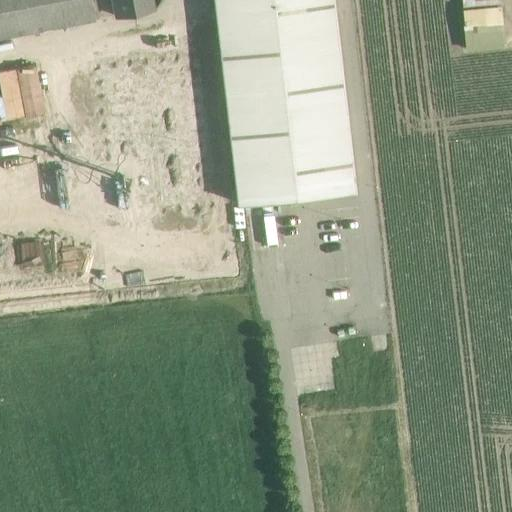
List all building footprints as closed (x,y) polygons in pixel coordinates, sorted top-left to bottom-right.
[(0,0),(0,39),(96,21),(91,0),(0,0)] [(112,0),(115,16),(153,9),(151,0),(112,0)] [(221,0),(244,202),(356,190),(333,0),(221,0)] [(460,0),(465,51),(504,47),(501,5),(500,5),(499,0),(460,0)] [(118,204),(197,188),(164,25),(85,41),(118,204)]
